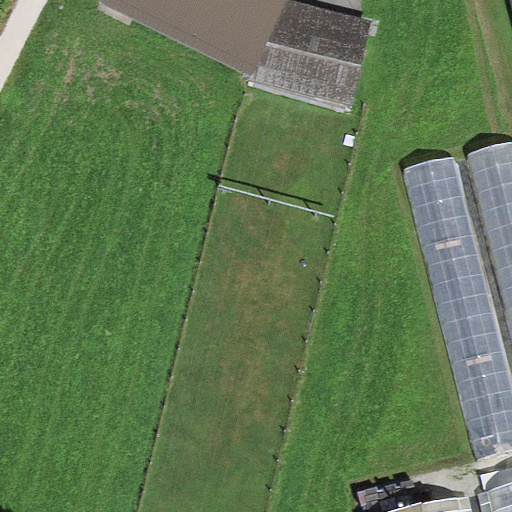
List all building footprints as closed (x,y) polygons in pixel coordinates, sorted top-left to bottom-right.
[(99,0),(243,74),(281,0),(99,0)] [(358,23),(294,0),(281,0),(243,74),(335,105),(358,23)] [(511,0),(488,0),(511,100),(511,0)] [(511,452),(511,236),(488,143),(387,169),(463,465),(511,452)] [(511,511),(511,487),(461,500),(464,511),(511,511)] [(464,511),(461,500),(412,511),(464,511)]
